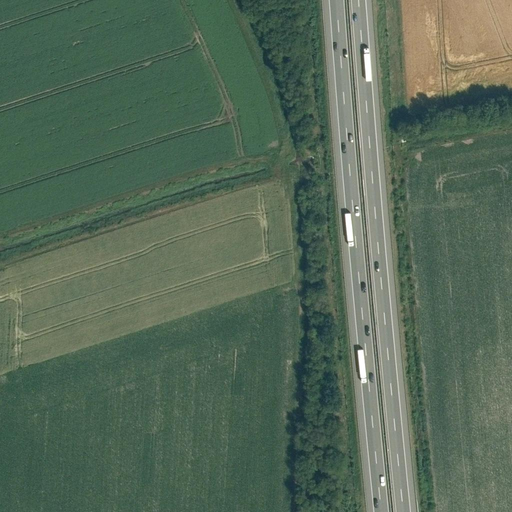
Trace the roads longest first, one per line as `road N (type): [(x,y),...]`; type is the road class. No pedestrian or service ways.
road 1 (motorway): [(403,511),(359,0)]
road 2 (motorway): [(338,0),(381,511)]
